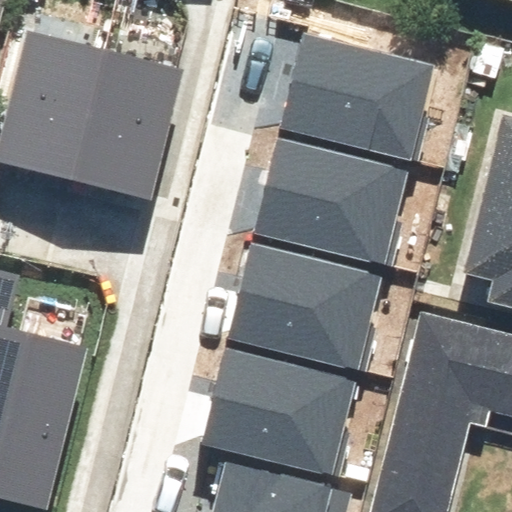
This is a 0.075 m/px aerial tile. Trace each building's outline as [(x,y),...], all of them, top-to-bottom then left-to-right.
[(0,0),(0,44),(10,0),(0,0)] [(197,71),(44,30),(12,150),(164,191),(197,71)] [(309,35),(283,132),(413,167),(439,70),(309,35)] [(511,119),(465,269),(499,280),(495,291),(511,296),(511,119)] [(282,139),(257,236),(386,271),(412,174),(282,139)] [(257,244),(231,340),(361,375),(387,278),(257,244)] [(0,486),(51,500),(93,346),(16,325),(32,268),(0,259),(0,486)] [(511,330),(428,311),(380,511),(462,511),(482,430),(511,437),(511,330)] [(229,346),(203,443),(333,478),(359,381),(229,346)] [(225,472),(216,511),(355,511),(358,501),(225,472)]
